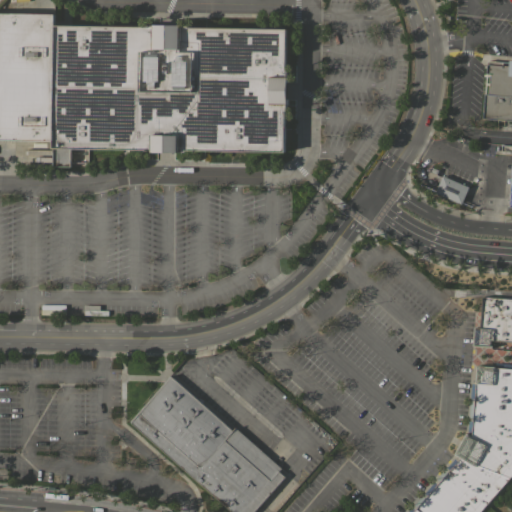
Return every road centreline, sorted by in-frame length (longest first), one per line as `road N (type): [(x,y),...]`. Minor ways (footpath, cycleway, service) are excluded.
road 1 (residential): [(329,253),(290,297),(211,336),(0,338)]
road 2 (tertiary): [(374,189),(393,218),(419,235),(511,253)]
road 3 (tertiary): [(511,234),(450,226),(374,189)]
road 4 (residential): [(413,0),(425,22),(430,77),(409,139)]
